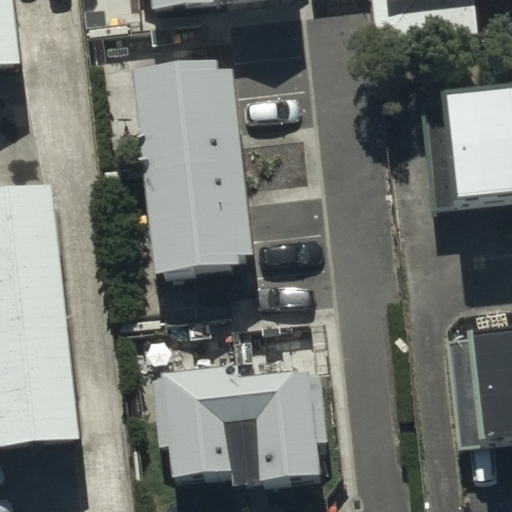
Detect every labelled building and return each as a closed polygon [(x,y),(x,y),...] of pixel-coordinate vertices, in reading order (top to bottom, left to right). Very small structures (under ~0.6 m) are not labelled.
[(21,0),(0,0),(0,71),(28,69),(21,0)] [(157,0),(159,12),(251,0),(157,0)] [(374,0),(380,46),(481,35),(477,0),(374,0)] [(471,54),(432,58),(434,74),(422,76),(423,89),(402,92),(416,232),(447,229),(449,251),(500,246),(498,227),(511,225),(511,81),(510,82),(508,65),(472,69),(471,54)] [(237,59),(139,70),(160,273),(259,263),(237,59)] [(59,186),(0,191),(0,450),(84,443),(59,186)] [(511,327),(471,332),(483,443),(511,439),(511,327)] [(316,361),(166,376),(177,488),(328,473),(316,361)]
